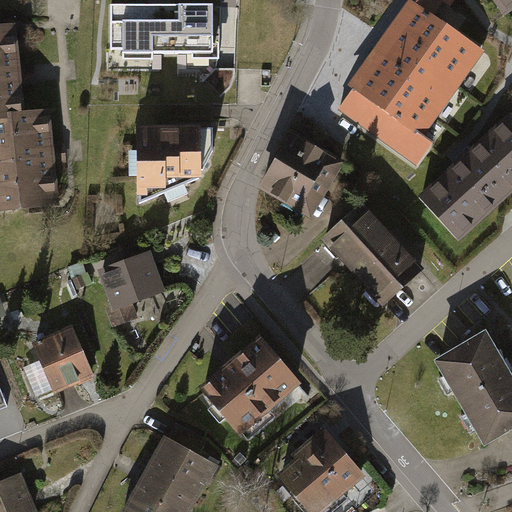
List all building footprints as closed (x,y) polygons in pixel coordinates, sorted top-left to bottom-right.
[(414,0),(404,0),(345,83),(352,87),(337,109),(416,165),(434,139),(425,133),(485,49),(432,11),(439,0),(446,0),(450,2),(451,0),(415,0),(414,0)] [(511,0),(493,0),(506,17),(511,12),(511,0)] [(213,7),(96,8),(94,72),(120,72),(119,106),(203,104),(203,83),(218,68),(221,39),(215,39),(213,7)] [(0,26),(0,115),(21,113),(11,25),(0,26)] [(455,160),(418,194),(460,239),(511,190),(511,112),(509,109),(455,160)] [(0,210),(55,204),(45,110),(21,113),(0,115),(0,210)] [(212,125),(136,127),(137,202),(199,174),(212,149),(212,125)] [(259,187),(306,213),(334,163),(287,137),(259,187)] [(415,269),(355,205),(316,241),(376,305),(415,269)] [(162,291),(148,251),(95,271),(110,310),(162,291)] [(50,393),(90,376),(69,326),(29,343),(50,393)] [(511,424),(511,384),(481,331),(430,361),(479,444),(511,424)] [(194,388),(233,434),(293,383),(254,338),(194,388)] [(268,473),(301,511),(314,511),(358,475),(320,430),(268,473)] [(186,511),(211,469),(160,440),(118,511),(186,511)] [(33,511),(19,474),(0,481),(0,511),(33,511)]
